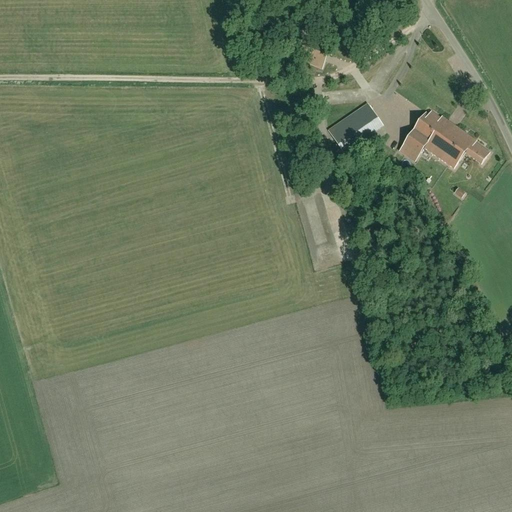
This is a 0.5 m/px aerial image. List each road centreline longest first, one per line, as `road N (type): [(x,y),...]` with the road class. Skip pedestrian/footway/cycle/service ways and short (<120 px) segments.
road 1 (track): [(0,78),(322,79),(421,26)]
road 2 (unclassified): [(511,146),(488,92),(424,0)]
